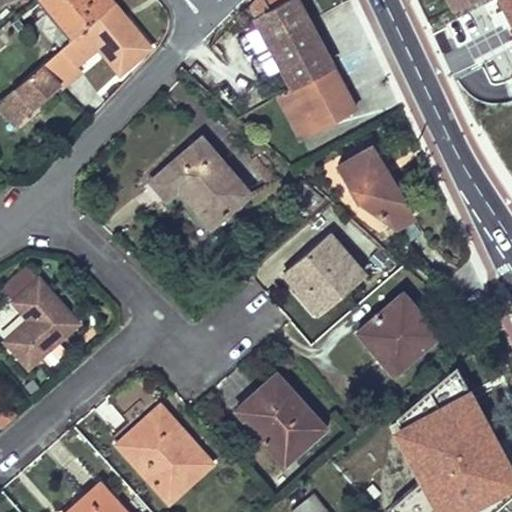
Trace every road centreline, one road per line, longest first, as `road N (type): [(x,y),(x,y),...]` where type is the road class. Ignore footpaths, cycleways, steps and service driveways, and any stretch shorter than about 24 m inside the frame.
road 1 (primary): [(511,249),(383,0)]
road 2 (residential): [(200,19),(39,196)]
road 3 (residential): [(155,309),(0,449)]
road 4 (residential): [(39,196),(155,309)]
road 5 (residential): [(155,309),(189,351),(259,297)]
